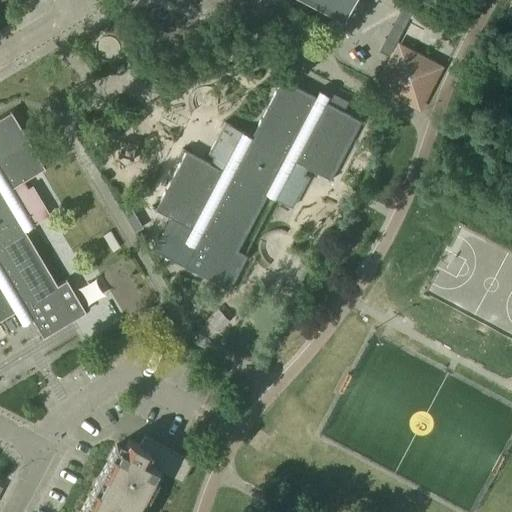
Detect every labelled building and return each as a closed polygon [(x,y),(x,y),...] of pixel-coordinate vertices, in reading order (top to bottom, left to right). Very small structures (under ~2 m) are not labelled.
[(309,0),(342,17),(350,0),(309,0)] [(416,3),(410,0),(404,0),(385,39),(395,44),(409,16),(416,4),(416,3)] [(506,10),(511,13),(511,10),(511,0),(506,0),(502,8),(506,10)] [(418,21),(425,8),(416,4),(409,16),(418,21)] [(395,44),(385,39),(378,51),(388,56),(395,44)] [(396,48),(379,82),(380,90),(414,107),(422,104),(439,71),(438,63),(404,46),(396,48)] [(152,248),(152,249),(153,249),(184,266),(231,290),(249,256),(236,249),(265,193),(292,207),(308,176),(303,174),(307,166),(332,180),(362,122),(363,121),(341,110),(346,101),(331,93),(330,95),(319,89),(315,96),(279,78),(275,86),(274,87),(273,87),(272,88),(271,88),(270,89),(269,90),(269,91),(268,92),(268,93),(268,94),(268,96),(268,97),(269,98),(260,115),(259,115),(258,116),(257,116),(256,117),(255,118),(254,119),(254,120),(253,121),(253,122),(253,123),(253,124),(253,125),(253,126),(254,127),(249,135),(225,122),(209,153),(214,155),(210,163),(182,150),(179,157),(177,157),(176,158),(175,158),(174,159),(173,160),(173,161),(172,162),(172,163),(171,164),(171,165),(171,167),(171,168),(172,169),(163,186),(162,186),(161,187),(160,187),(159,188),(158,189),(157,190),(157,191),(156,192),(156,193),(156,194),(156,195),(156,196),(157,198),(153,206),(171,216),(152,248)] [(0,319),(15,311),(22,324),(32,318),(43,337),(70,321),(86,312),(67,280),(66,279),(60,283),(57,285),(24,230),(27,228),(33,225),(50,214),(32,185),(28,188),(23,180),(44,168),(44,167),(11,112),(10,111),(0,117),(0,319)] [(141,229),(143,227),(131,207),(128,208),(123,211),(135,232),(141,229)] [(110,230),(104,234),(113,250),(120,246),(110,230)] [(301,284),(309,267),(302,263),(293,280),(301,284)] [(182,481),(193,460),(144,435),(141,441),(139,444),(129,439),(128,441),(124,448),(116,444),(80,511),(137,511),(160,470),(182,481)]
